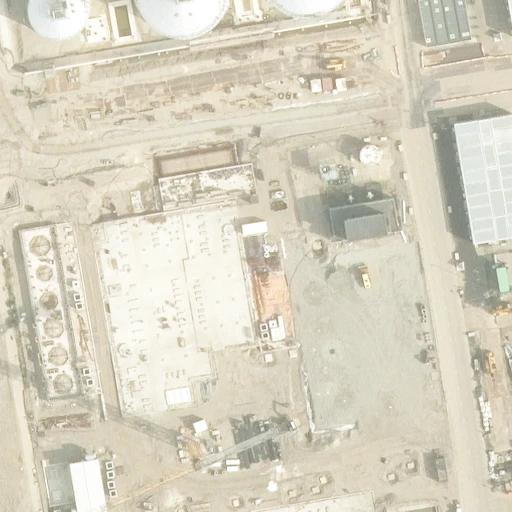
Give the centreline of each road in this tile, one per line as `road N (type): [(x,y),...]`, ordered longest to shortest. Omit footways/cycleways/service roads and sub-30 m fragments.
road 1 (unknown): [(25,486),(169,473),(231,457),(238,424),(225,321)]
road 2 (unknown): [(389,288),(418,283),(433,271),(438,250),(417,101)]
road 3 (unknown): [(298,121),(326,299)]
road 4 (unknown): [(326,299),(348,443)]
road 5 (unknown): [(389,288),(410,427)]
